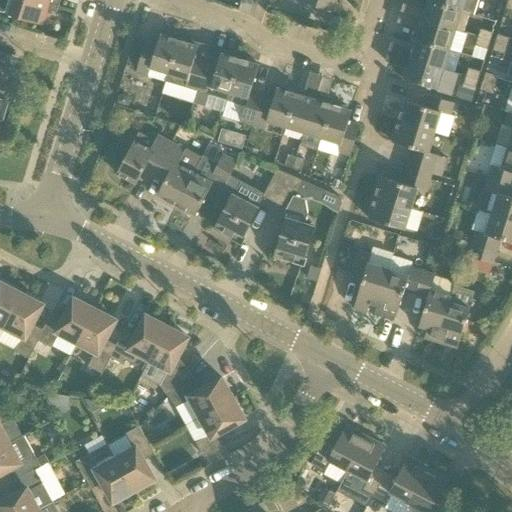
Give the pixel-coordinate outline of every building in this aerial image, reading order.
[(59,6),(39,0),(0,0),(0,11),(9,15),(43,25),(47,12),(52,11),(57,12),(59,6)] [(336,2),(336,0),(301,0),(301,1),(339,13),(342,4),(336,2)] [(463,33),(469,13),(469,12),(430,0),(429,0),(423,20),(456,30),(456,31),(463,33)] [(478,0),(430,0),(469,12),(469,13),(474,14),(478,0)] [(450,50),(456,31),(456,30),(423,20),(417,39),(450,50)] [(479,37),(490,41),(492,33),(481,30),(479,37)] [(508,45),(510,37),(499,34),(496,42),(508,45)] [(136,72),(166,81),(169,73),(170,74),(180,40),(161,35),(157,45),(146,41),(136,72)] [(488,48),(490,41),(479,37),(476,44),(488,48)] [(444,69),(450,50),(417,39),(411,59),(444,69)] [(166,81),(197,90),(210,50),(198,47),(199,46),(180,40),(170,74),(169,73),(166,81)] [(394,42),(388,60),(407,67),(414,49),(394,42)] [(505,54),(508,45),(496,42),(494,50),(505,54)] [(209,94),(228,100),(240,59),(221,53),(221,54),(210,50),(197,90),(209,94)] [(2,53),(0,60),(0,71),(6,73),(7,73),(12,56),(2,53)] [(254,125),(263,95),(251,91),(259,65),(240,59),(228,100),(222,117),(241,123),(242,121),(254,125)] [(444,69),(411,59),(405,79),(438,89),(449,93),(455,73),(444,69)] [(478,79),(480,72),(469,68),(467,76),(478,79)] [(331,95),(336,78),(312,72),(307,88),(331,95)] [(495,85),(498,77),(487,73),(484,81),(495,85)] [(475,87),(478,79),(467,76),(464,84),(475,87)] [(493,93),(495,85),(484,81),(481,90),(493,93)] [(286,127),(296,94),(277,88),(274,98),(263,95),(254,125),(266,129),(268,121),(286,127)] [(305,133),(315,100),(296,94),(286,127),(305,133)] [(399,121),(435,132),(441,113),(450,115),(454,103),(430,95),(426,107),(405,101),(399,121)] [(323,138),(333,105),(315,100),(305,133),(323,138)] [(351,156),(360,125),(349,121),(352,111),(333,105),(323,138),(341,144),(339,152),(351,156)] [(511,113),(509,113),(505,125),(502,124),(496,145),(511,149),(511,113)] [(429,153),(435,132),(399,121),(392,142),(413,148),(410,160),(434,167),(432,173),(442,176),(447,159),(437,156),(429,153)] [(158,170),(172,143),(158,136),(150,149),(135,141),(117,173),(137,184),(147,165),(158,170)] [(201,159),(186,151),(172,143),(158,170),(168,176),(158,195),(177,205),(194,172),(201,159)] [(511,149),(496,145),(490,165),(493,165),(489,178),(511,184),(511,149)] [(224,184),(237,161),(224,154),(211,177),(224,184)] [(294,169),(297,158),(289,155),(285,167),(294,169)] [(302,172),(305,160),(297,158),(294,169),(302,172)] [(430,179),(432,173),(434,167),(410,160),(406,172),(430,179)] [(276,203),(290,175),(277,169),(263,196),(276,203)] [(194,172),(177,205),(196,215),(213,182),(194,172)] [(427,191),(430,179),(406,172),(403,183),(382,177),(376,197),(412,208),(418,189),(427,191)] [(287,219),(275,256),(293,262),(295,255),(304,258),(315,227),(306,224),(309,214),(306,199),(295,195),(303,180),(290,175),(276,203),(286,209),(283,217),(287,219)] [(511,188),(511,184),(489,178),(485,189),(487,190),(481,209),(483,210),(483,211),(511,219),(511,197),(509,197),(511,188)] [(243,237),(259,207),(234,194),(215,230),(231,238),(235,232),(243,237)] [(405,230),(412,208),(376,197),(369,218),(405,230)] [(511,242),(511,219),(483,211),(477,231),(473,243),(498,251),(501,239),(511,242)] [(494,263),(498,251),(473,243),(469,255),(494,263)] [(379,306),(394,256),(393,255),(393,253),(374,248),(372,254),(359,251),(351,275),(363,278),(354,309),(367,313),(370,303),(378,306),(379,306)] [(404,291),(417,295),(425,271),(412,267),(413,262),(394,256),(379,306),(378,306),(375,315),(395,321),(397,312),(398,312),(404,291)] [(456,283),(435,276),(436,274),(425,271),(417,295),(428,298),(419,327),(427,329),(425,338),(438,342),(456,286),(456,283)] [(0,335),(22,294),(1,283),(0,284),(0,335)] [(458,348),(470,308),(475,292),(456,286),(438,342),(458,348)] [(22,294),(0,335),(0,341),(15,349),(15,351),(29,359),(39,341),(38,341),(41,336),(41,335),(30,330),(43,305),(22,294)] [(59,334),(77,343),(95,309),(74,298),(61,323),(50,318),(53,313),(52,312),(41,335),(41,336),(38,341),(39,341),(52,348),(59,334)] [(95,309),(77,343),(95,353),(88,367),(103,374),(111,358),(110,358),(117,345),(116,345),(113,351),(103,345),(116,320),(95,309)] [(139,355),(150,360),(167,326),(146,315),(133,341),(123,335),(125,330),(116,345),(117,345),(110,358),(111,358),(124,365),(126,361),(134,365),(139,355)] [(168,396),(186,377),(175,363),(188,337),(167,326),(150,360),(142,376),(160,385),(168,396)] [(200,417),(234,399),(222,378),(197,392),(186,377),(168,396),(177,407),(190,399),(200,417)] [(221,433),(226,430),(245,419),(234,399),(200,417),(186,425),(196,443),(204,457),(232,441),(232,440),(226,443),(221,433)] [(0,448),(9,444),(0,426),(0,424),(14,417),(7,404),(0,407),(0,448)] [(133,448),(116,458),(134,491),(155,480),(141,455),(151,449),(154,455),(155,454),(139,426),(126,434),(133,448)] [(348,471),(366,436),(346,426),(335,446),(324,440),(312,464),(326,472),(331,462),(348,471)] [(41,467),(37,459),(34,453),(24,435),(9,444),(0,448),(0,475),(13,468),(18,479),(36,470),(41,467)] [(373,497),(386,473),(375,467),(386,446),(366,436),(348,471),(365,480),(360,489),(373,497)] [(134,491),(116,458),(108,444),(76,462),(92,489),(93,489),(90,484),(100,478),(114,503),(134,491)] [(45,454),(37,459),(41,467),(48,463),(49,463),(45,454)] [(404,511),(409,503),(428,468),(408,458),(397,478),(386,473),(373,497),(387,504),(385,509),(390,511),(404,511)] [(185,476),(179,466),(168,472),(173,483),(185,476)] [(428,468),(409,503),(426,511),(444,511),(448,505),(437,499),(448,479),(428,468)] [(52,502),(36,470),(18,479),(13,482),(19,493),(0,503),(0,511),(33,511),(39,509),(52,502)] [(277,511),(280,511),(272,497),(248,510),(248,511),(277,511)]
